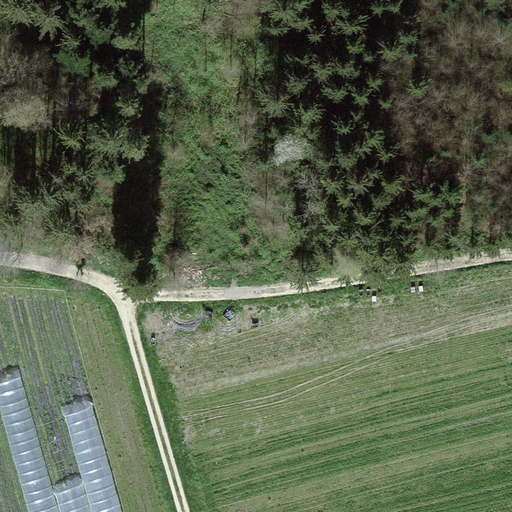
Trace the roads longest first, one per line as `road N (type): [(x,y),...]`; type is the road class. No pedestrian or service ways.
road 1 (track): [(511,254),(125,301)]
road 2 (track): [(125,301),(184,511)]
road 3 (track): [(0,255),(59,263),(125,301)]
